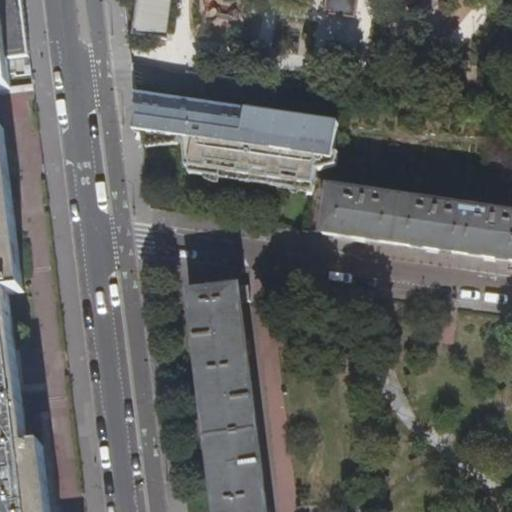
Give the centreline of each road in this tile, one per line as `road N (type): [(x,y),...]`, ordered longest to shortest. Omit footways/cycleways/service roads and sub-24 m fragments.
road 1 (residential): [(92,239),(142,237),(511,287)]
road 2 (residential): [(92,239),(127,511)]
